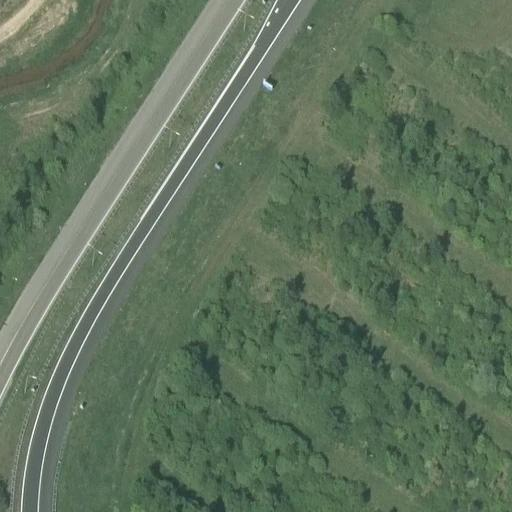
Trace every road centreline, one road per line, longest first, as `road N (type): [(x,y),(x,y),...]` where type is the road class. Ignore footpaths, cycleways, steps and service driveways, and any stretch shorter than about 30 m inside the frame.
road 1 (motorway): [(29,511),(40,436),(70,357),(292,0)]
road 2 (motorway): [(238,0),(83,238),(0,391)]
